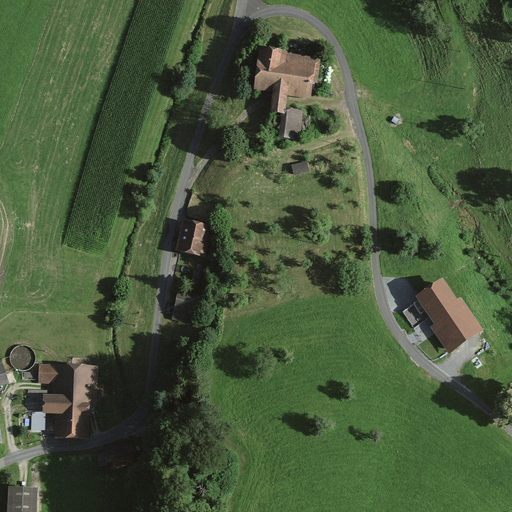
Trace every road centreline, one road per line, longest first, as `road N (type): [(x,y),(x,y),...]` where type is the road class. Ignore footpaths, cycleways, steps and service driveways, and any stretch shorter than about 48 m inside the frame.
road 1 (unclassified): [(247,0),(251,19),(214,97),(172,229),(143,415),(104,438),(0,463)]
road 2 (track): [(511,434),(413,354),(388,318),(369,159),(333,39),(295,14),(251,19)]
road 3 (unknown): [(189,179),(253,108),(298,103),(358,117)]
